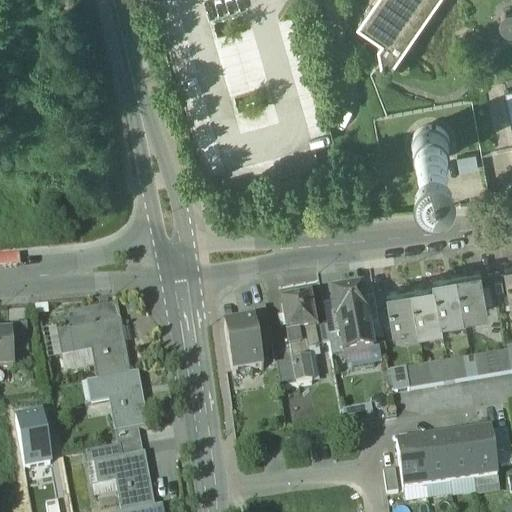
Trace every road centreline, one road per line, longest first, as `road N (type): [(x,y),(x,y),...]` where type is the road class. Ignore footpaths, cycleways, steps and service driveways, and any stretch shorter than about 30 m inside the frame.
road 1 (tertiary): [(511,223),(176,263)]
road 2 (tertiary): [(113,0),(176,263)]
road 3 (tertiary): [(176,263),(210,497)]
road 4 (unclassified): [(176,263),(0,277)]
road 5 (residential): [(370,473),(210,497)]
road 6 (residential): [(476,418),(390,432),(369,454),(370,473)]
